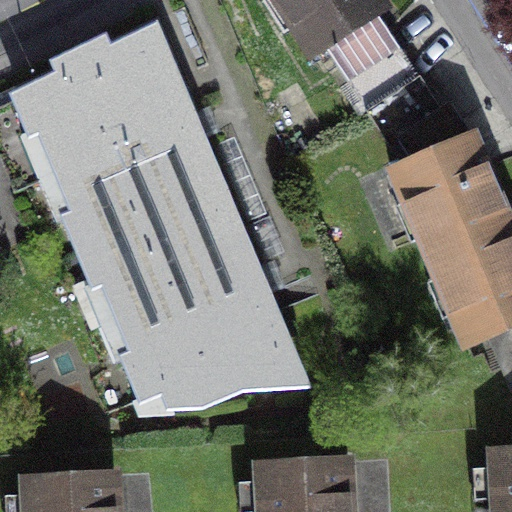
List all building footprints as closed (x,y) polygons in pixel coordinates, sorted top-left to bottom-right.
[(400,0),(284,0),(331,70),(412,17),(400,0)] [(303,391),(157,35),(25,92),(164,412),(303,391)] [(511,165),(504,144),(413,177),(486,373),(511,362),(511,165)] [(511,511),(511,452),(491,454),(494,511),(511,511)] [(349,511),(348,464),(264,466),(265,511),(349,511)] [(117,511),(116,479),(27,483),(28,511),(117,511)]
